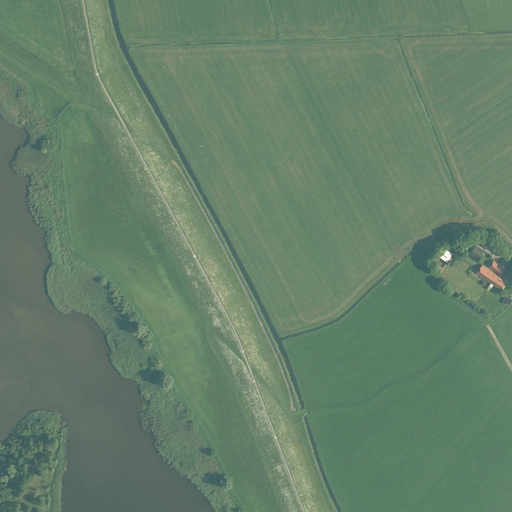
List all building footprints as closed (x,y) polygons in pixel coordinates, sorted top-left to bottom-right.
[(477,260),(483,250),(475,244),(468,254),(477,260)] [(452,253),(442,245),(436,254),(447,261),(452,253)] [(497,273),(502,265),(493,259),(488,267),(497,273)] [(482,264),(476,273),(491,282),(494,278),(497,274),(498,273),(497,274),(482,264)] [(494,278),(491,282),(488,286),(491,288),(493,284),(501,289),(507,281),(499,276),(505,267),(502,265),(497,273),(498,273),(497,274),(494,278)] [(506,303),(509,305),(511,299),(509,297),(510,297),(506,294),(504,298),(502,302),(506,304),(506,303)]
